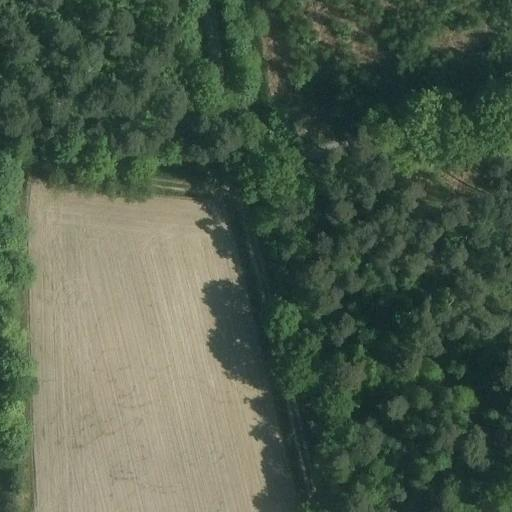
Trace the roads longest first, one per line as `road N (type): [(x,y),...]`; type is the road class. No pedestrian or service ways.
road 1 (unclassified): [(511,97),(240,166),(213,0)]
road 2 (track): [(245,192),(313,511)]
road 3 (track): [(245,192),(0,165)]
